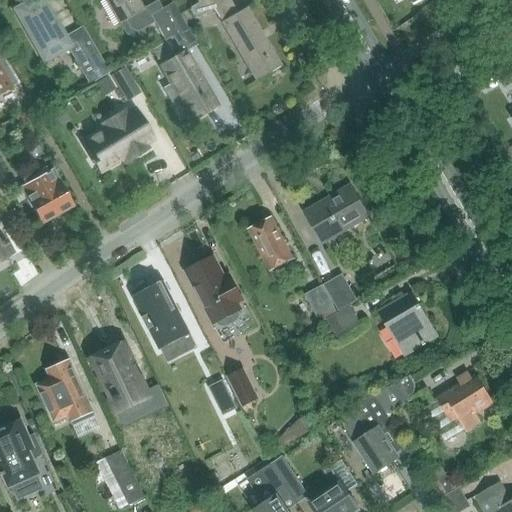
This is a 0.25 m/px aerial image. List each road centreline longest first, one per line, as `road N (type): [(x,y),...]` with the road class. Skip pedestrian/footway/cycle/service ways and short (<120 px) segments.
road 1 (residential): [(0,328),(345,93)]
road 2 (tertiary): [(511,296),(379,73)]
